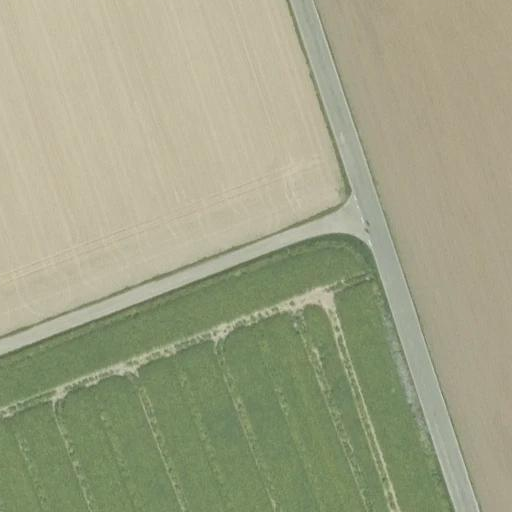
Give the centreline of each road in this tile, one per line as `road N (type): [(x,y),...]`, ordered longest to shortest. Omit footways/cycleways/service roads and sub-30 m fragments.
road 1 (unclassified): [(369,211),(0,349)]
road 2 (residential): [(467,511),(369,211)]
road 3 (residential): [(369,211),(301,0)]
